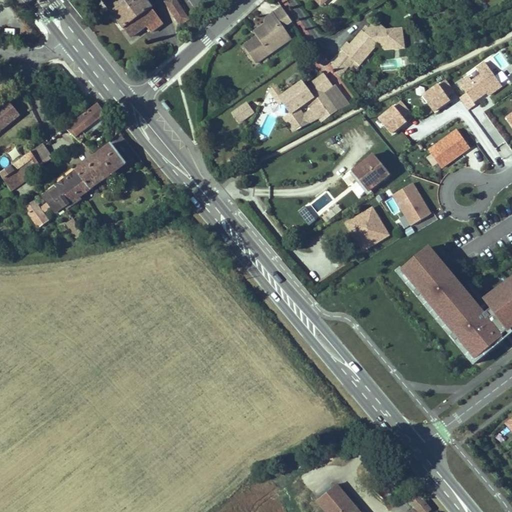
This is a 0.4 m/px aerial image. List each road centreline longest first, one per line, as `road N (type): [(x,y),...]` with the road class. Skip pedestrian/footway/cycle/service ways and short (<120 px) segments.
road 1 (primary): [(126,104),(415,448)]
road 2 (residential): [(126,104),(248,0)]
road 3 (residential): [(415,448),(511,376)]
